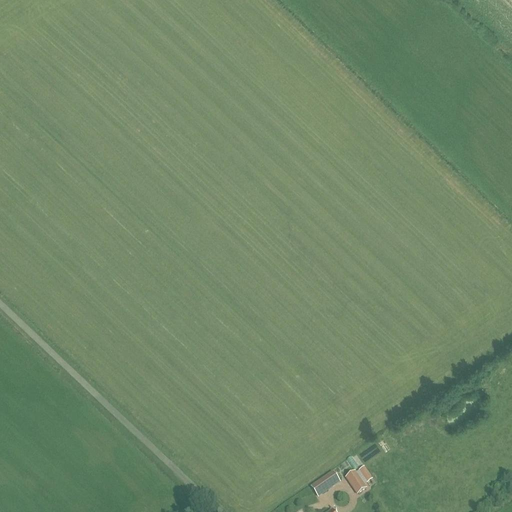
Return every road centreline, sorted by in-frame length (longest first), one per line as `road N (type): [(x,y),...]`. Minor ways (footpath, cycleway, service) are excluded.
road 1 (track): [(511,233),(266,0)]
road 2 (unclassified): [(225,511),(0,301)]
